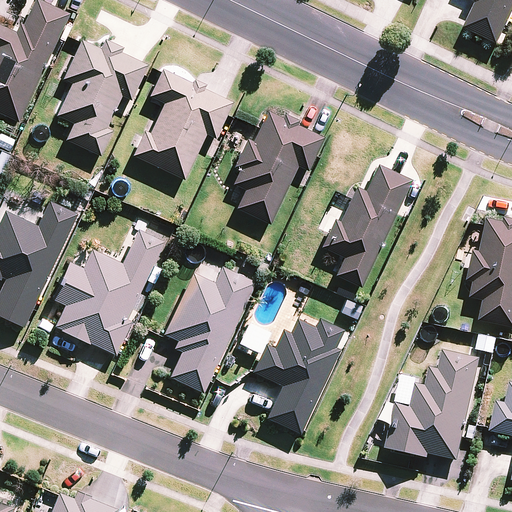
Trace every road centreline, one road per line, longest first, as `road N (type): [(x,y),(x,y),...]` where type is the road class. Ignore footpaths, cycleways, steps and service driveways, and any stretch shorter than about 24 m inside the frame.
road 1 (tertiary): [(511,137),(229,0)]
road 2 (residential): [(291,495),(0,385)]
